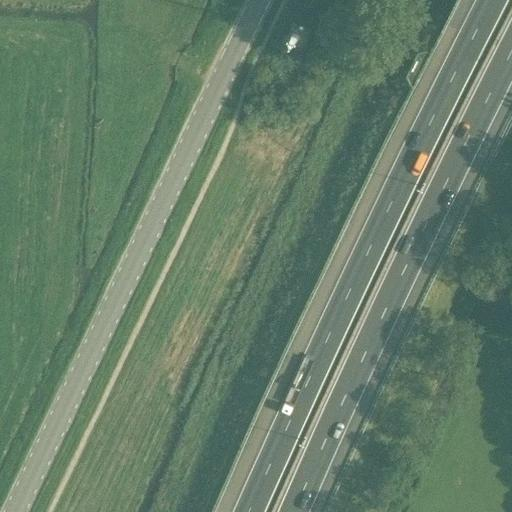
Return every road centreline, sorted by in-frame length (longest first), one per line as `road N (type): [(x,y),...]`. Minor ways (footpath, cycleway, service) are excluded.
road 1 (tertiary): [(14,511),(259,0)]
road 2 (motorway): [(490,0),(247,511)]
road 3 (motorway): [(293,511),(511,50)]
